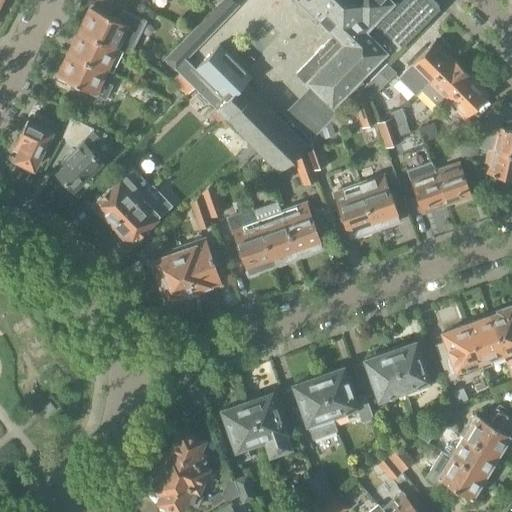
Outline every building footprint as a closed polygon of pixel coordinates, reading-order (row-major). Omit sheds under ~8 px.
[(293,0),(298,6),(296,12),(302,18),(310,18),(314,21),(321,15),(324,18),(323,19),(336,32),(337,30),(340,33),(342,35),(361,15),(368,21),(388,1),(387,0),(293,0)] [(387,55),(438,3),(434,0),(387,0),(388,1),(368,21),(361,15),(342,35),(340,33),(317,58),(322,63),(308,78),(331,101),(338,94),(339,95),(351,83),(350,82),(366,66),(367,67),(378,55),(377,54),(382,50),(387,55)] [(123,11),(118,19),(103,12),(104,9),(94,5),(92,7),(90,6),(80,29),(130,53),(145,21),(123,11)] [(129,54),(130,53),(80,29),(69,50),(106,68),(112,71),(123,50),(129,54)] [(188,36),(166,58),(279,171),(292,158),(304,146),(315,135),(337,113),(313,90),(287,116),(289,119),(285,123),(244,82),(251,75),(219,44),(195,69),(184,58),(196,45),(188,36)] [(410,65),(398,77),(416,95),(421,90),(452,58),(445,52),(447,51),(436,41),(435,43),(433,41),(410,65)] [(112,71),(106,68),(69,50),(58,74),(99,94),(105,80),(101,78),(105,69),(112,72),(112,71)] [(452,58),(421,90),(440,107),(447,100),(470,76),(471,75),(453,57),(452,58)] [(396,72),(387,64),(364,87),(368,101),(396,72)] [(127,78),(138,84),(141,76),(130,71),(127,78)] [(470,76),(447,100),(465,118),(488,95),(487,93),(488,92),(478,81),(477,83),(470,76)] [(134,92),(138,84),(127,78),(123,87),(134,92)] [(376,123),(368,101),(364,87),(351,99),(362,128),(376,123)] [(395,129),(407,125),(401,108),(390,112),(392,119),(395,127),(394,127),(395,129)] [(26,120),(13,147),(19,150),(15,159),(32,168),(54,122),(34,112),(30,122),(26,120)] [(77,145),(94,128),(71,117),(62,137),(77,145)] [(411,137),(407,125),(395,129),(394,127),(395,127),(392,119),(378,124),(385,146),(411,137)] [(423,140),(435,137),(431,124),(418,128),(423,140)] [(511,153),(511,129),(498,127),(494,130),(492,134),(491,134),(487,148),(511,153)] [(89,148),(100,137),(94,131),(63,161),(67,165),(57,174),(60,176),(60,181),(65,186),(69,186),(72,189),(101,160),(89,148)] [(315,135),(304,146),(314,170),(327,165),(316,136),(315,135)] [(468,154),(464,143),(457,145),(462,157),(468,154)] [(468,154),(478,146),(464,143),(468,154)] [(304,146),(292,158),(302,185),(318,180),(314,170),(304,146)] [(511,153),(487,148),(484,161),(486,162),(485,168),(488,173),(507,177),(511,182),(511,181),(511,153)] [(431,161),(407,170),(421,212),(433,207),(434,210),(447,205),(434,171),(431,161)] [(459,162),(434,171),(447,205),(459,201),(458,199),(471,194),(459,162)] [(101,197),(94,204),(102,212),(102,216),(106,221),(110,220),(112,222),(149,187),(130,167),(120,176),(121,178),(109,189),(108,188),(100,195),(101,197)] [(390,222),(398,219),(383,176),(358,184),(375,230),(391,225),(390,222)] [(200,193),(209,217),(224,212),(214,182),(200,193)] [(358,236),(375,230),(358,184),(334,193),(349,236),(358,233),(358,236)] [(149,187),(112,222),(114,224),(114,229),(118,233),(122,233),(129,241),(136,234),(138,236),(146,228),(145,226),(158,214),(167,205),(149,187)] [(212,224),(209,217),(200,193),(190,203),(199,228),(212,224)] [(321,247),(306,204),(303,196),(279,204),(298,258),(313,253),(312,250),(321,247)] [(273,267),(298,258),(279,204),(254,213),(273,267)] [(257,272),(273,267),(254,213),(230,222),(248,272),(256,269),(257,272)] [(155,236),(136,254),(145,264),(164,245),(155,236)] [(210,285),(219,282),(204,239),(180,248),(196,293),(211,288),(210,285)] [(178,300),(196,293),(180,248),(163,254),(164,257),(153,261),(166,299),(177,295),(178,300)] [(511,307),(511,305),(497,310),(498,313),(489,316),(505,360),(506,360),(511,377),(511,307)] [(482,368),(505,360),(489,316),(466,324),(482,368)] [(458,377),(482,368),(466,324),(442,333),(458,377)] [(437,368),(425,373),(414,342),(402,347),(401,345),(389,349),(405,394),(429,386),(428,382),(440,378),(437,368)] [(380,403),(405,394),(389,349),(376,354),(377,356),(365,360),(380,403)] [(330,370),(317,374),(333,419),(357,411),(358,410),(362,422),(373,418),(365,395),(353,399),(342,368),(331,372),(330,370)] [(305,381),(294,385),(308,428),(312,439),(337,431),(333,419),(317,374),(304,379),(305,381)] [(450,407),(458,405),(454,392),(445,394),(446,398),(447,398),(450,407)] [(259,395),(246,399),(262,444),(267,459),(291,450),(271,394),(260,398),(259,395)] [(436,413),(450,407),(447,398),(446,398),(433,403),(436,413)] [(233,406),(222,411),(237,453),(238,453),(240,460),(249,457),(247,450),(262,444),(246,399),(233,404),(233,406)] [(475,414),(463,435),(497,456),(509,435),(511,430),(511,417),(497,408),(488,422),(475,414)] [(190,427),(189,426),(186,426),(185,427),(184,427),(183,428),(182,430),(181,431),(178,429),(169,452),(208,467),(211,459),(210,453),(204,451),(205,450),(204,446),(201,445),(202,442),(201,439),(194,436),(194,434),(194,432),(194,431),(193,430),(192,428),(190,427)] [(446,447),(443,452),(484,477),(497,456),(463,435),(454,449),(449,446),(446,447)] [(384,452),(401,472),(414,461),(399,441),(384,452)] [(169,452),(166,451),(157,472),(199,490),(208,467),(169,452)] [(441,451),(425,477),(434,482),(446,489),(449,485),(471,498),(484,477),(443,452),(441,451)] [(390,481),(401,472),(384,452),(374,460),(390,481)] [(230,470),(221,473),(225,484),(234,481),(230,470)] [(322,502),(324,500),(334,493),(323,470),(312,474),(322,502)] [(193,504),(199,490),(157,472),(151,487),(162,492),(158,500),(163,502),(163,505),(163,506),(163,507),(164,508),(167,511),(169,511),(171,511),(173,511),(175,510),(177,508),(181,510),(185,501),(193,504)] [(242,503),(250,501),(256,499),(247,474),(234,479),(234,481),(240,497),(242,503)] [(312,510),(314,508),(322,502),(312,474),(300,479),(312,510)] [(225,484),(221,494),(223,499),(225,503),(238,494),(234,481),(225,484)] [(219,492),(208,499),(213,506),(223,499),(221,494),(219,492)] [(324,500),(334,511),(344,511),(349,509),(334,493),(324,500)] [(418,511),(407,498),(389,511),(384,511),(379,506),(384,511),(418,511)] [(317,511),(334,511),(324,500),(322,502),(314,508),(317,511)] [(234,511),(228,501),(225,503),(210,511),(234,511)]
